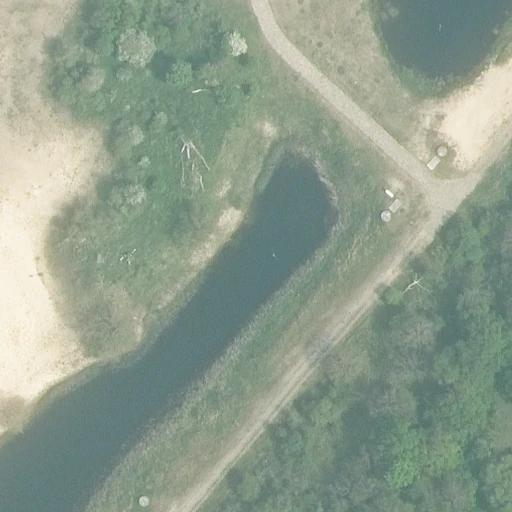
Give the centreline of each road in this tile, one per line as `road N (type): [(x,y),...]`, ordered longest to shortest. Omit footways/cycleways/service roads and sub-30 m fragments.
road 1 (track): [(179,511),(446,198)]
road 2 (track): [(446,198),(288,54),(255,0)]
